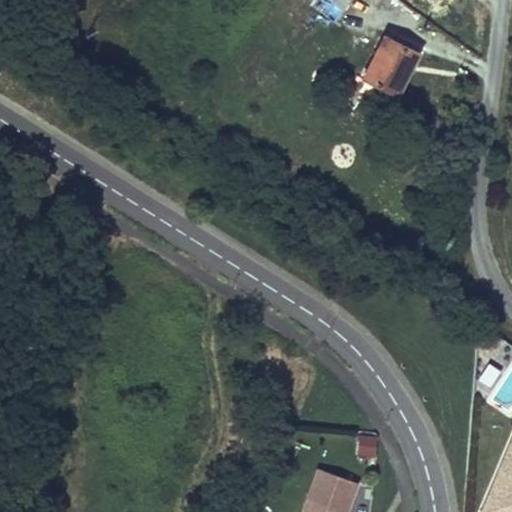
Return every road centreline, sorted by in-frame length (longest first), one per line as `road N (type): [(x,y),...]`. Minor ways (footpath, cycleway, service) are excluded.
road 1 (residential): [(438,511),(407,422),(354,355),(312,318),(0,121)]
road 2 (unclassified): [(511,309),(487,273),(480,226),(503,0)]
